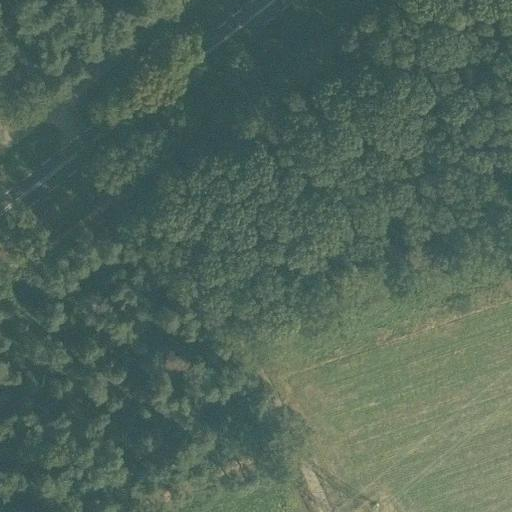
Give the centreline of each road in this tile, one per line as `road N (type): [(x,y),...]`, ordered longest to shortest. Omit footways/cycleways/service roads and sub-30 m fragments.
road 1 (unclassified): [(325,511),(252,365),(80,148)]
road 2 (primary): [(80,148),(271,0)]
road 3 (unclassified): [(0,143),(184,0)]
road 4 (track): [(80,148),(0,48)]
